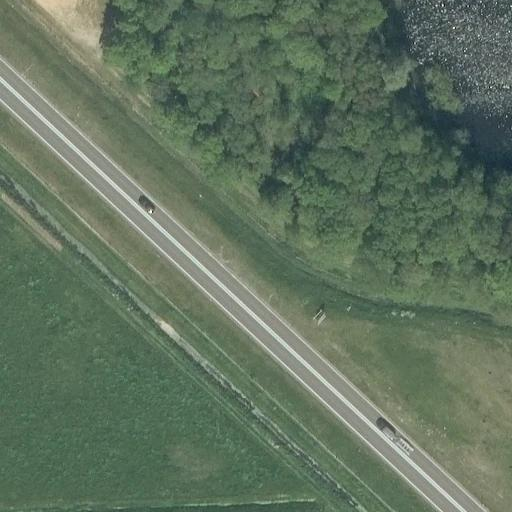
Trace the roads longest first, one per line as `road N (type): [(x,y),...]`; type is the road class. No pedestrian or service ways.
road 1 (trunk): [(463,511),(0,79)]
road 2 (track): [(43,0),(292,240),(368,272),(511,303)]
